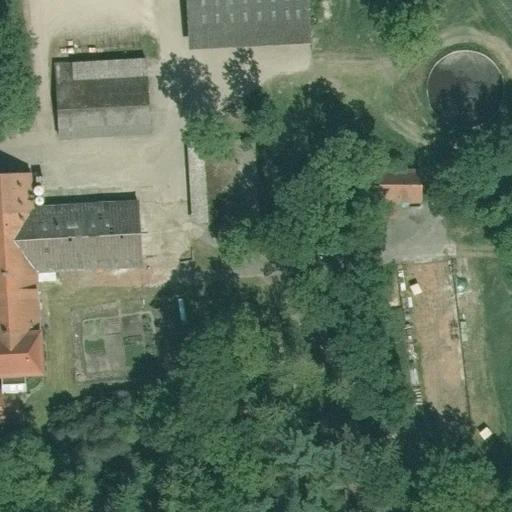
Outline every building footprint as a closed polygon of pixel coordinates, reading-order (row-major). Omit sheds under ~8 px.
[(307,0),(185,0),(188,48),(310,40),(307,0)] [(144,58),(56,63),(60,135),(148,130),(144,58)] [(253,133),(193,137),(199,217),(259,213),(253,133)] [(417,166),(359,167),(359,200),(418,199),(417,166)] [(28,176),(0,177),(0,375),(38,374),(33,274),(29,206),(28,176)] [(29,206),(33,274),(139,268),(136,201),(29,206)] [(16,389),(0,389),(0,422),(18,422),(16,389)]
